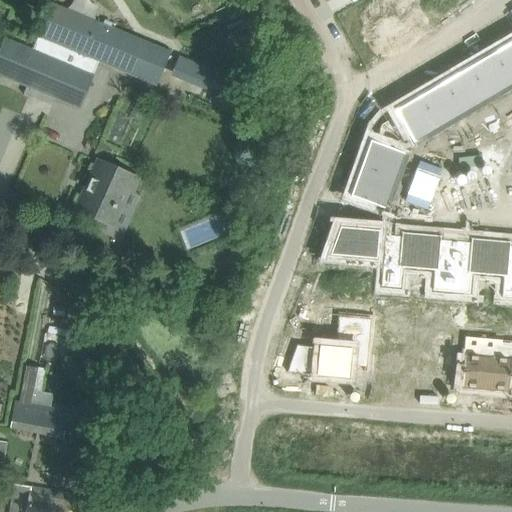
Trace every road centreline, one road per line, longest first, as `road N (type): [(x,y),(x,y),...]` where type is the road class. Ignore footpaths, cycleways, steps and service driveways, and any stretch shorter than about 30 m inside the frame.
road 1 (track): [(238,494),(212,478),(83,296),(41,257)]
road 2 (unclassified): [(248,401),(511,422)]
road 3 (unclassified): [(456,511),(238,494)]
road 4 (residential): [(248,401),(256,346),(309,201)]
road 5 (unclassified): [(309,201),(511,226)]
road 6 (residential): [(507,0),(343,90)]
